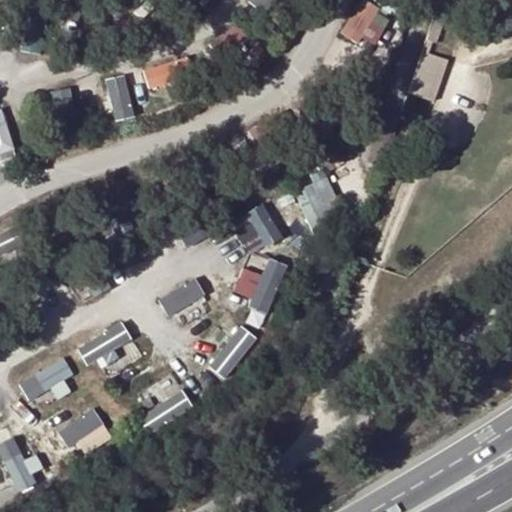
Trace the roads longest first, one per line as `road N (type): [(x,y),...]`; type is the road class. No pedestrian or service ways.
road 1 (unknown): [(317,443),(335,368),(448,107),(475,69),(511,59)]
road 2 (residential): [(202,511),(362,416),(511,306)]
road 3 (motorway): [(511,425),(374,511)]
